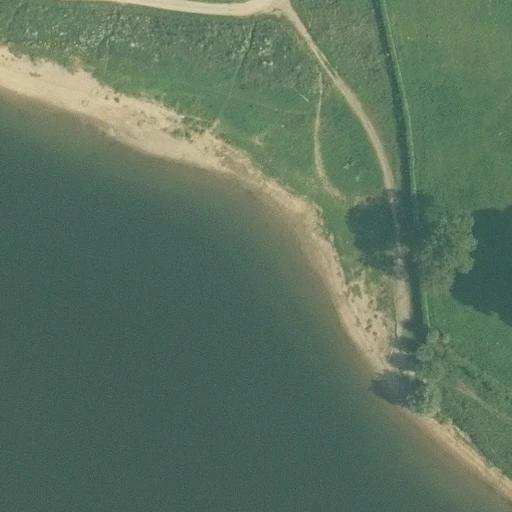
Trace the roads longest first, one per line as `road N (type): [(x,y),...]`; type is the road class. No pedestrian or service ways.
road 1 (track): [(410,324),(374,136),(277,0)]
road 2 (track): [(89,0),(231,12),(267,0)]
